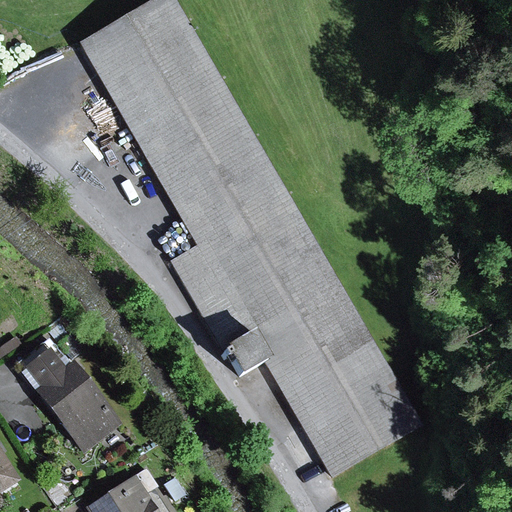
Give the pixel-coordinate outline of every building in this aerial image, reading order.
[(174,0),(158,0),(80,46),(198,248),(172,263),(241,381),(266,366),(332,480),(424,427),(174,0)] [(49,340),(15,368),(34,392),(33,393),(84,456),(123,425),(73,363),(70,366),(49,340)] [(0,447),(0,495),(22,482),(0,447)] [(136,475),(86,507),(89,511),(169,511),(155,489),(148,494),(136,475)] [(175,478),(163,486),(175,503),(186,496),(175,478)]
